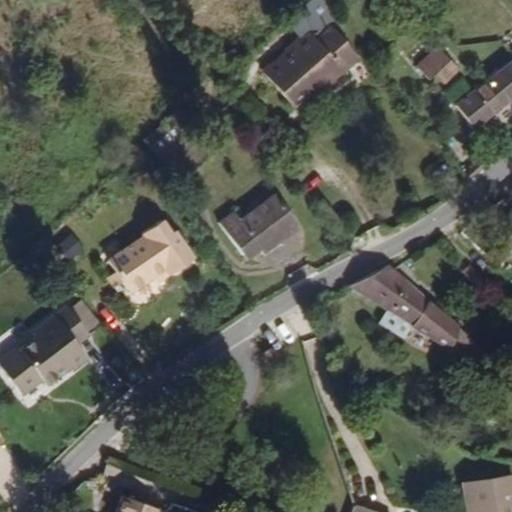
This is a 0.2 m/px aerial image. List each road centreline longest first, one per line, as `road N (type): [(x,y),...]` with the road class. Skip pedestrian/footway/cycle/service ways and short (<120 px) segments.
road 1 (residential): [(26,511),(163,381),(303,291),(441,219),(511,164)]
road 2 (unknown): [(303,291),(354,486),(386,511)]
